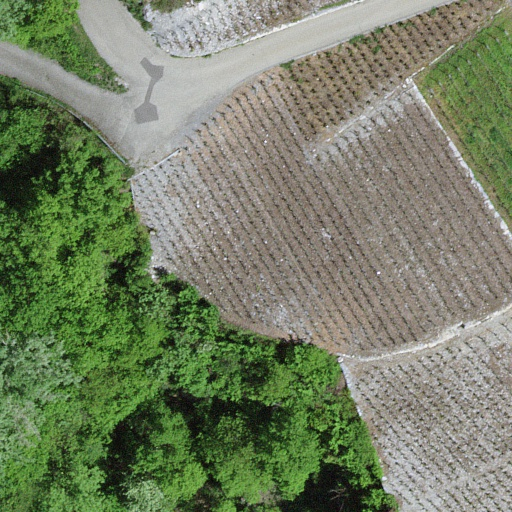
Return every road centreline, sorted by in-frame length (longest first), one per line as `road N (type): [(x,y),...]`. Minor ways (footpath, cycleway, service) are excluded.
road 1 (track): [(85,0),(154,107),(119,129),(0,67)]
road 2 (unclassified): [(412,0),(271,49),(154,107)]
